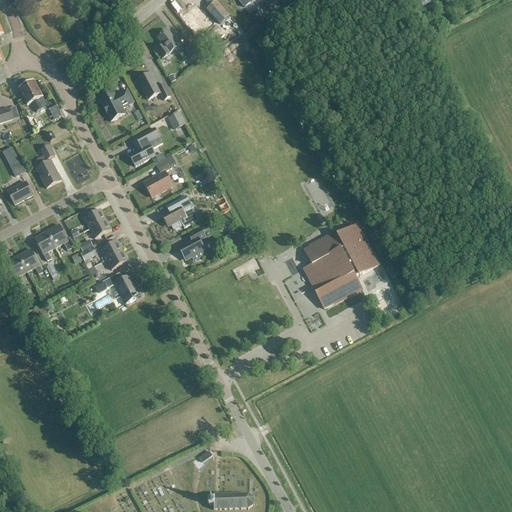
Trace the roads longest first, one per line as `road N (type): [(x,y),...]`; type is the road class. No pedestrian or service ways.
road 1 (tertiary): [(287,511),(109,179)]
road 2 (unclassified): [(63,91),(99,70),(129,26),(162,0)]
road 3 (residential): [(0,236),(109,179)]
